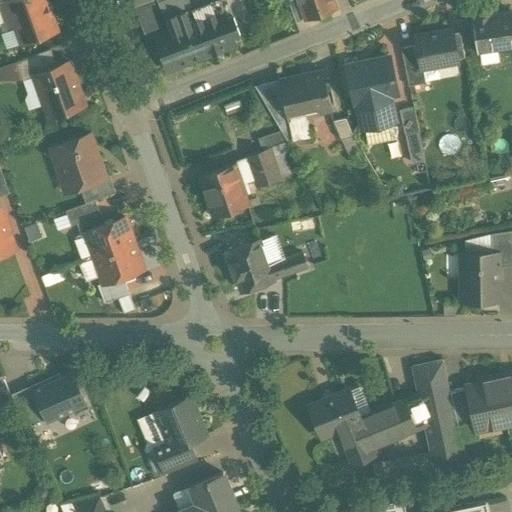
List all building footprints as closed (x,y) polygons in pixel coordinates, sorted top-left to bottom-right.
[(46,0),(7,0),(16,28),(21,26),(26,42),(58,31),(46,0)] [(151,0),(134,6),(146,38),(154,35),(153,34),(172,27),(161,0),(151,0)] [(182,24),(178,14),(190,10),(189,8),(186,0),(161,0),(172,27),(153,34),(154,35),(167,71),(237,45),(224,9),(223,5),(219,7),(220,10),(182,24)] [(178,14),(182,24),(220,10),(219,7),(223,5),(220,0),(209,0),(189,8),(190,10),(178,14)] [(220,0),(223,5),(224,9),(249,0),(220,0)] [(298,0),(290,3),(296,20),(305,17),(298,0)] [(298,0),(305,17),(306,19),(336,8),(332,0),(298,0)] [(511,11),(491,15),(490,8),(471,11),(477,51),(511,45),(511,11)] [(451,29),(415,35),(417,45),(421,68),(422,68),(457,61),(456,58),(464,57),(459,31),(451,32),(451,29)] [(417,45),(400,48),(408,86),(425,82),(422,68),(421,68),(417,45)] [(50,49),(16,61),(23,80),(34,76),(34,75),(57,66),(50,49)] [(356,103),(389,95),(397,93),(389,56),(371,60),(371,62),(347,67),(346,66),(354,103),(356,103)] [(57,66),(34,75),(34,76),(49,116),(84,103),(69,62),(57,66)] [(321,72),(299,76),(280,80),(288,118),(289,118),(288,113),(304,109),(318,107),(319,111),(330,109),(322,71),(321,71),(321,72)] [(280,80),(255,86),(281,130),(287,141),(292,140),(288,118),(280,80)] [(389,95),(356,103),(361,128),(395,120),(389,95)] [(413,106),(399,110),(404,135),(418,132),(413,106)] [(304,109),(288,113),(289,118),(288,118),(292,140),(292,141),(310,137),(304,109)] [(345,118),(332,120),(340,139),(353,136),(345,118)] [(332,120),(320,126),(327,145),(340,139),(332,120)] [(281,130),(258,138),(262,150),(269,147),(287,142),(287,141),(281,130)] [(418,132),(405,135),(411,162),(424,160),(418,132)] [(90,133),(51,147),(60,174),(66,172),(72,189),(79,186),(105,177),(105,176),(90,133)] [(262,150),(246,155),(248,160),(254,178),(257,185),(280,177),(269,147),(262,150)] [(248,160),(234,164),(234,163),(232,164),(239,183),(254,178),(248,160)] [(232,164),(200,176),(214,216),(246,204),(239,183),(232,164)] [(0,167),(0,196),(9,193),(0,167)] [(105,177),(79,186),(85,203),(95,199),(115,192),(109,174),(105,176),(105,177)] [(85,203),(65,210),(71,225),(76,223),(80,234),(85,232),(85,231),(104,224),(95,199),(85,203)] [(0,208),(0,258),(5,256),(7,251),(14,249),(0,208)] [(104,224),(85,231),(85,232),(94,257),(134,243),(124,216),(104,224)] [(511,230),(491,234),(491,254),(498,254),(499,266),(511,266),(511,230)] [(12,238),(38,318),(53,314),(28,233),(12,238)] [(259,239),(227,250),(231,263),(236,278),(236,277),(241,290),(273,279),(267,263),(259,239)] [(134,243),(94,257),(103,283),(104,283),(123,276),(143,269),(134,243)] [(302,252),(267,263),(273,279),(307,267),(302,252)] [(491,254),(460,254),(461,300),(499,300),(499,266),(498,254),(491,254)] [(123,276),(104,283),(103,283),(98,285),(105,302),(129,293),(123,276)] [(449,390),(442,359),(412,365),(435,472),(466,466),(457,426),(449,390)] [(511,370),(496,374),(506,424),(511,422),(511,370)] [(61,376),(31,389),(39,406),(42,413),(44,418),(46,422),(87,404),(72,371),(61,376)] [(39,406),(31,389),(61,376),(59,372),(11,393),(20,414),(34,408),(39,406)] [(496,374),(477,378),(478,382),(466,385),(474,422),(476,431),(506,424),(496,374)] [(2,376),(0,377),(0,412),(15,405),(2,376)] [(466,387),(449,390),(457,426),(474,422),(466,387)] [(339,429),(360,417),(348,389),(309,405),(322,436),(339,429)] [(190,397),(156,411),(169,443),(171,448),(189,441),(205,435),(190,397)] [(360,417),(339,429),(349,455),(407,432),(396,403),(360,417)] [(34,408),(37,415),(42,413),(39,406),(34,408)] [(40,421),(34,408),(20,414),(26,427),(40,421)] [(155,449),(169,443),(156,411),(136,418),(146,441),(144,449),(154,477),(165,472),(155,449)] [(189,441),(171,448),(169,443),(155,449),(165,472),(196,460),(189,441)] [(222,473),(190,486),(196,503),(199,511),(224,511),(236,507),(222,473)] [(106,511),(99,495),(72,503),(76,511),(106,511)] [(487,511),(485,500),(428,511),(405,511),(403,497),(341,510),(341,511),(487,511)] [(199,511),(196,503),(174,511),(199,511)]
